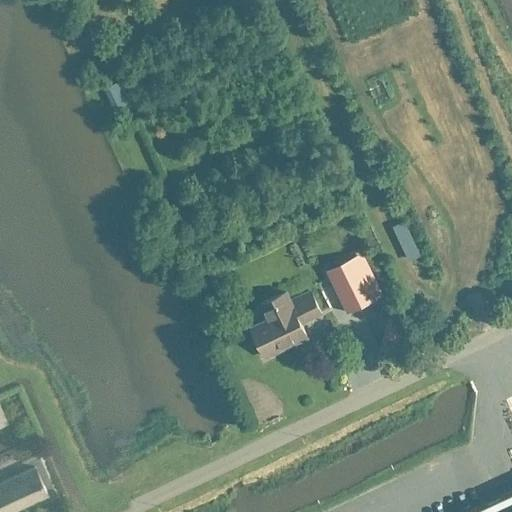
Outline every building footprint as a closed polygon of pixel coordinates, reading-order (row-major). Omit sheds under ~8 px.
[(375,299),(354,256),(325,270),(346,313),(375,299)] [(260,304),(267,320),(250,328),(264,357),(306,337),(300,323),(320,313),(310,292),(289,301),(285,292),(260,304)] [(379,296),(358,311),(367,323),(388,308),(379,296)] [(401,321),(390,319),(384,344),(395,347),(401,321)] [(0,474),(0,497),(4,506),(48,486),(36,458),(0,474)] [(511,511),(511,491),(467,511),(511,511)]
